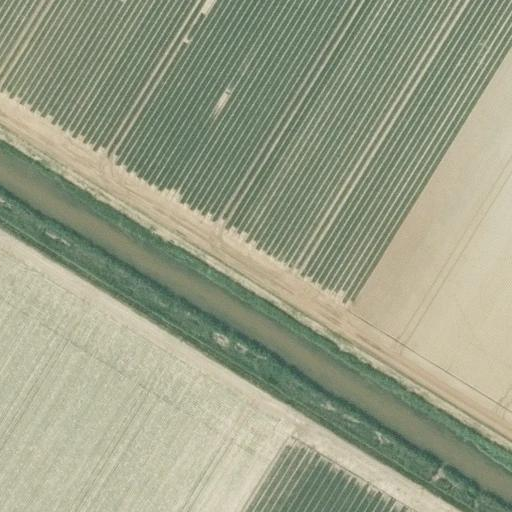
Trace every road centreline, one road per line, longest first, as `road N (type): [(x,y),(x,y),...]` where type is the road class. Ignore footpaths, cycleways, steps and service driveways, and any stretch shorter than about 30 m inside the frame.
road 1 (track): [(511,431),(0,113)]
road 2 (track): [(449,511),(302,422)]
